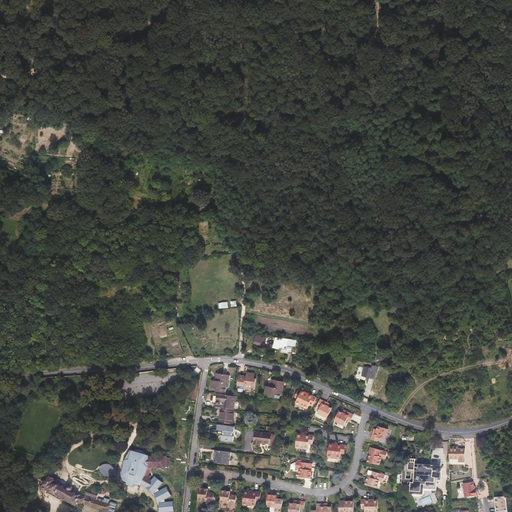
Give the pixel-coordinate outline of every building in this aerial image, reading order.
[(259,346),(264,347),(266,341),(263,341),(263,338),(256,336),(255,343),(259,344),(259,346)] [(297,340),(276,337),(273,347),(280,348),(280,346),(285,347),(285,345),(288,345),(288,343),(291,344),(291,345),(296,346),(297,340)] [(377,359),(381,359),(382,359),(384,359),(386,352),(379,351),(377,359)] [(363,376),(377,379),(380,366),(376,365),(374,365),(373,367),(372,367),(371,369),(365,367),(363,376)] [(250,388),(255,389),(256,379),(255,379),(255,373),(248,372),(248,376),(240,375),(239,388),(250,389),(250,388)] [(217,391),(226,392),(227,387),(229,387),(230,375),(217,374),(216,381),(213,381),(212,388),(217,389),(217,391)] [(283,394),(285,382),(272,380),(271,387),(267,387),(266,393),(271,394),(271,396),(280,398),(281,393),(283,394)] [(296,402),(308,408),(310,403),(314,405),(318,397),(310,393),(309,395),(305,393),(306,392),(303,390),(301,392),(298,390),(296,395),(299,397),(296,402)] [(223,409),(235,411),(235,402),(237,402),(237,396),(222,394),(218,394),(218,401),(218,404),(216,404),(216,408),(222,409),(223,409)] [(329,402),(321,398),(318,405),(321,406),(319,412),(328,417),(333,408),(328,405),(329,402)] [(90,403),(85,403),(83,408),(86,412),(90,412),(93,407),(90,403)] [(223,409),(222,409),(220,421),(233,423),(235,411),(223,409)] [(335,420),(345,425),(348,419),(351,421),(354,414),(346,411),(345,413),(340,411),(335,420)] [(236,426),(219,424),(218,430),(224,431),(224,432),(225,432),(224,434),(223,434),(223,435),(222,440),(234,442),(234,437),(234,435),(234,433),(234,432),(235,432),(236,426)] [(371,439),(378,441),(379,438),(386,440),(389,429),(378,426),(377,432),(374,431),(371,439)] [(271,443),(272,434),(257,432),(255,444),(260,445),(261,442),(271,443)] [(296,447),(309,448),(310,443),(313,443),(314,435),(307,434),(306,436),(302,435),(302,433),(298,433),(296,447)] [(328,457),(341,458),(342,453),(345,453),(346,444),(339,443),(339,445),(334,445),(334,443),(330,442),(328,457)] [(368,462),(380,465),(382,458),(386,459),(388,452),(372,447),(371,447),(370,452),(371,452),(370,454),(368,462)] [(455,447),(450,447),(450,460),(459,460),(459,463),(466,464),(466,461),(466,460),(465,460),(465,454),(466,454),(466,450),(459,449),(455,449),(455,447)] [(232,452),(215,450),(214,459),(217,459),(216,463),(230,464),(232,452)] [(147,468),(151,468),(165,468),(165,467),(168,467),(168,459),(165,458),(165,457),(153,456),(153,457),(147,457),(147,456),(146,456),(145,455),(144,454),(142,453),(141,452),(139,452),(137,451),(135,451),(133,451),(132,452),(131,452),(129,452),(124,462),(123,468),(122,476),(123,481),(124,482),(125,482),(126,483),(127,483),(127,484),(127,485),(133,487),(134,486),(134,485),(135,485),(136,485),(139,485),(142,482),(144,475),(147,468)] [(313,468),(313,463),(297,461),(296,468),(300,468),(299,476),(311,478),(312,470),(309,469),(309,468),(313,468)] [(436,482),(436,477),(430,476),(430,474),(434,474),(435,468),(428,468),(428,466),(425,466),(426,464),(420,463),(419,467),(416,467),(416,461),(410,461),(409,469),(415,469),(415,471),(414,481),(412,481),(411,486),(413,490),(414,491),(421,491),(422,484),(425,484),(425,481),(436,482)] [(426,464),(425,466),(428,466),(428,468),(435,468),(434,474),(430,474),(430,476),(436,477),(437,465),(426,464)] [(148,486),(149,483),(147,482),(150,477),(148,476),(151,468),(147,468),(144,475),(142,482),(144,483),(144,484),(147,486),(148,486)] [(378,473),(376,472),(368,470),(367,473),(367,474),(368,474),(368,475),(372,476),(371,478),(368,477),(365,485),(377,488),(379,480),(383,481),(385,475),(382,474),(378,473)] [(414,481),(415,471),(403,470),(402,483),(403,485),(401,507),(405,507),(406,504),(412,504),(413,490),(411,486),(412,481),(414,481)] [(46,478),(45,478),(41,486),(76,505),(78,502),(102,510),(100,511),(114,511),(115,509),(113,509),(114,507),(116,508),(117,503),(115,503),(110,502),(111,500),(105,498),(105,500),(98,498),(99,493),(88,490),(86,497),(73,490),(73,487),(73,486),(72,486),(71,485),(70,485),(70,486),(69,486),(68,486),(67,488),(56,482),(57,479),(48,474),(46,478)] [(148,490),(152,492),(157,489),(162,482),(153,476),(149,483),(148,486),(148,490)] [(466,498),(478,496),(477,490),(476,490),(475,490),(474,487),(474,483),(464,484),(466,498)] [(414,491),(414,493),(424,494),(425,484),(422,484),(421,491),(414,491)] [(156,496),(159,499),(165,498),(171,494),(166,485),(159,490),(156,496)] [(206,505),(213,506),(214,493),(208,492),(208,489),(200,488),(198,500),(206,501),(206,505)] [(221,502),(229,503),(228,507),(235,508),(237,495),(230,494),(230,491),(222,490),(221,502)] [(243,504),(256,505),(257,500),(261,500),(261,492),(254,491),(253,493),(249,492),(249,491),(245,490),(243,504)] [(406,504),(405,507),(413,508),(414,493),(414,491),(413,490),(412,504),(406,504)] [(277,499),(277,496),(269,495),(268,507),(272,507),(271,511),(281,511),(282,509),(283,500),(277,499)] [(504,504),(506,504),(506,501),(504,501),(504,498),(497,499),(498,511),(499,511),(505,510),(504,504)] [(161,505),(162,509),(168,511),(176,509),(174,499),(166,501),(161,505)] [(378,511),(378,500),(374,500),(374,502),(370,502),(370,500),(362,500),(362,509),(365,509),(365,511),(378,511)] [(305,508),(305,502),(297,501),(297,504),(291,503),(289,511),(300,511),(301,508),(305,508)] [(338,511),(354,511),(354,501),(346,501),(346,505),(339,505),(338,511)]
